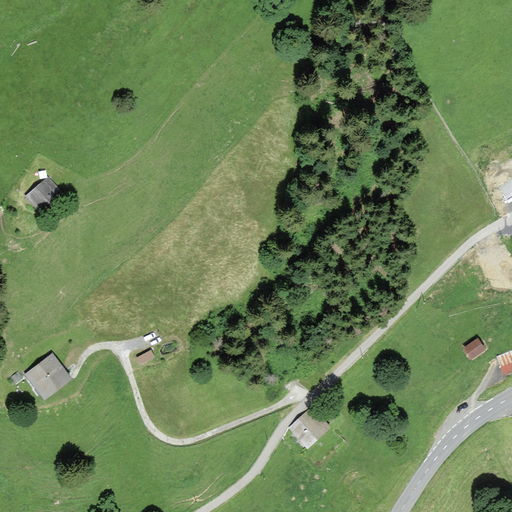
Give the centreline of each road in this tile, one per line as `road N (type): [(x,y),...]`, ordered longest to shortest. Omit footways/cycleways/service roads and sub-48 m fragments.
road 1 (residential): [(205,511),(255,472),(299,408),(469,246),(511,217)]
road 2 (primary): [(401,511),(461,429),(511,397)]
